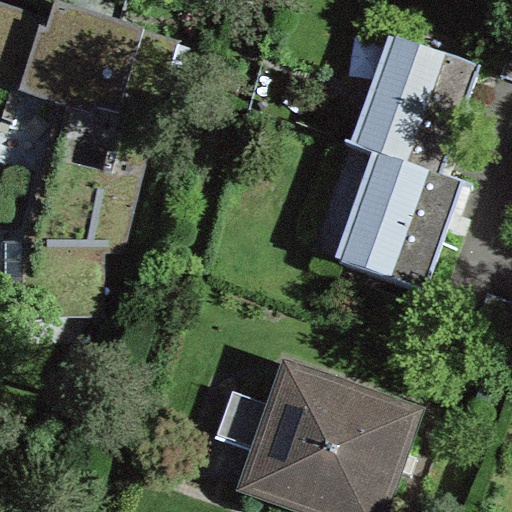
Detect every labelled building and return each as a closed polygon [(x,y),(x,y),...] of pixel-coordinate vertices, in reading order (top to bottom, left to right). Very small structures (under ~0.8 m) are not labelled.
[(0,81),(66,102),(30,243),(47,247),(47,308),(29,308),(29,311),(102,311),(102,248),(123,248),(152,133),(139,130),(146,108),(158,112),(180,42),(119,23),(114,41),(2,6),(0,4),(0,81)] [(447,163),(480,69),(394,39),(356,148),(378,155),(441,178),(447,163)] [(511,45),(501,77),(511,81),(511,45)] [(378,155),(340,264),(425,294),(457,203),(463,185),(441,178),(378,155)] [(511,303),(488,295),(468,351),(511,367),(511,303)] [(320,511),(379,511),(413,417),(290,374),(278,407),(233,391),(217,437),(262,453),(250,487),(282,499),(320,511)]
